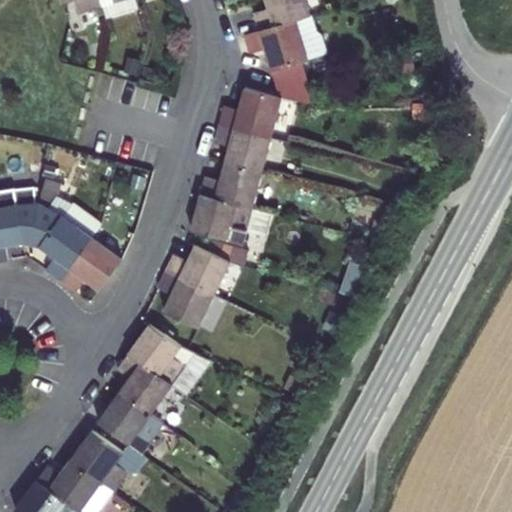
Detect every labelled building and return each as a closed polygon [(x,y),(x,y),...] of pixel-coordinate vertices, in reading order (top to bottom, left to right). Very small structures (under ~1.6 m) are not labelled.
[(61,0),(62,1),(65,0),(76,0),(80,13),(104,6),(102,0),(61,0)] [(135,0),(102,0),(104,6),(107,18),(139,10),(135,0)] [(303,0),(266,0),(270,11),(256,15),(261,33),(309,18),(303,0)] [(261,33),(243,38),(249,58),(267,53),(281,100),(315,109),(302,67),(327,59),(322,40),(314,37),(309,18),(261,33)] [(223,107),(218,123),(268,139),(280,100),(241,88),(236,110),(223,107)] [(218,123),(215,135),(230,140),(223,162),(258,172),(268,139),(218,123)] [(204,172),(198,193),(247,208),(258,172),(223,162),(219,176),(204,172)] [(0,196),(0,265),(15,264),(14,248),(26,247),(21,210),(35,209),(33,193),(18,195),(18,194),(0,196)] [(198,193),(188,226),(237,242),(247,208),(198,193)] [(59,283),(90,241),(53,217),(33,214),(35,209),(21,210),(26,247),(31,247),(53,260),(44,273),(59,283)] [(59,283),(72,292),(81,279),(97,290),(118,260),(90,241),(59,283)] [(174,248),(164,268),(212,292),(227,262),(218,256),(194,241),(187,254),(174,248)] [(222,246),(218,256),(227,262),(238,268),(255,273),(259,259),(222,246)] [(212,292),(164,268),(155,284),(168,291),(161,306),(189,323),(194,322),(212,292)] [(152,322),(130,352),(170,384),(196,350),(152,322)] [(130,352),(119,366),(129,374),(119,388),(149,412),(170,384),(130,352)] [(149,412),(119,388),(96,418),(127,442),(140,453),(163,422),(149,412)] [(123,447),(92,423),(68,454),(98,478),(112,488),(126,471),(138,470),(148,458),(140,453),(127,442),(123,447)] [(98,478),(68,454),(59,467),(48,458),(37,473),(79,506),(98,478)] [(85,511),(79,506),(37,473),(13,504),(23,511),(85,511)]
